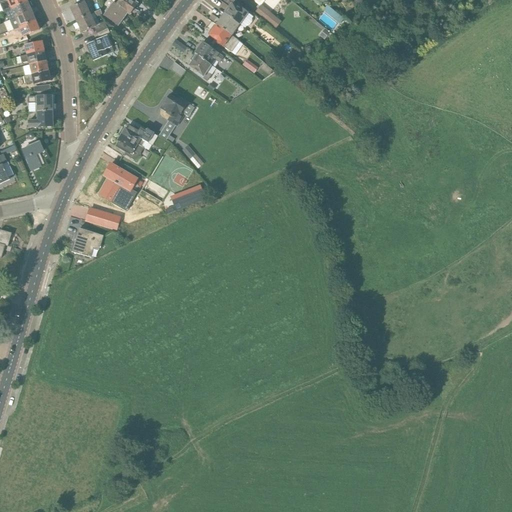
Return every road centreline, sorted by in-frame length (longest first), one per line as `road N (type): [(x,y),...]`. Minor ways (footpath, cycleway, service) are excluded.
road 1 (tertiary): [(0,401),(62,199)]
road 2 (tertiary): [(83,157),(188,0)]
road 3 (residential): [(46,0),(65,42),(69,136),(83,157)]
